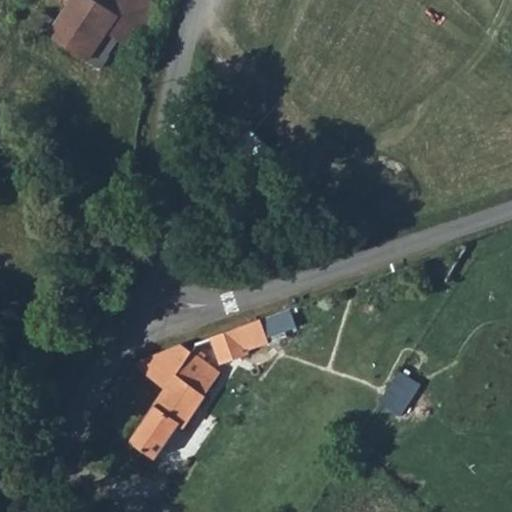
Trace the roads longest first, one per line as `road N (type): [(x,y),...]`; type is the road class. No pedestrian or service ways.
road 1 (unclassified): [(511,213),(227,309),(144,300)]
road 2 (residential): [(144,300),(191,0)]
road 3 (residential): [(32,511),(144,300)]
